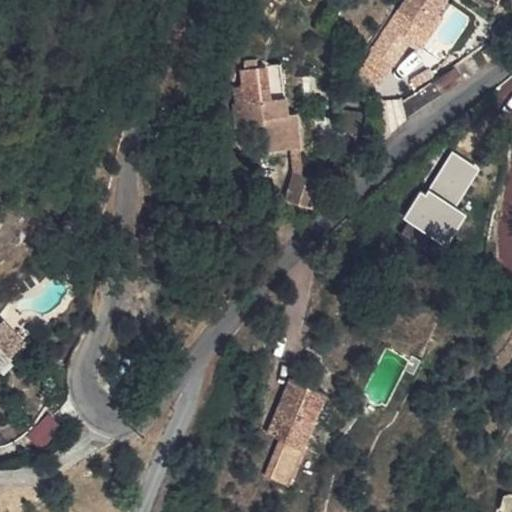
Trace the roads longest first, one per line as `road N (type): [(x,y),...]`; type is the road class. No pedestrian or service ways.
road 1 (residential): [(175,0),(134,148),(112,304),(87,383),(110,417),(127,416),(144,411),(199,362)]
road 2 (residential): [(199,362),(392,154),(511,56)]
road 3 (residential): [(199,362),(144,511)]
